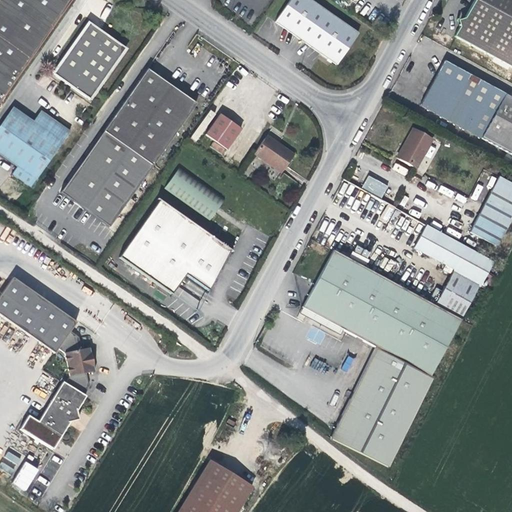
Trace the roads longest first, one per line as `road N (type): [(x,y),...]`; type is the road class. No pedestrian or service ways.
road 1 (residential): [(345,120),(221,365),(0,210)]
road 2 (unknown): [(221,365),(160,358),(137,367),(35,506)]
road 3 (track): [(221,365),(417,511)]
road 4 (residential): [(173,0),(345,120)]
road 5 (residential): [(345,120),(411,0)]
